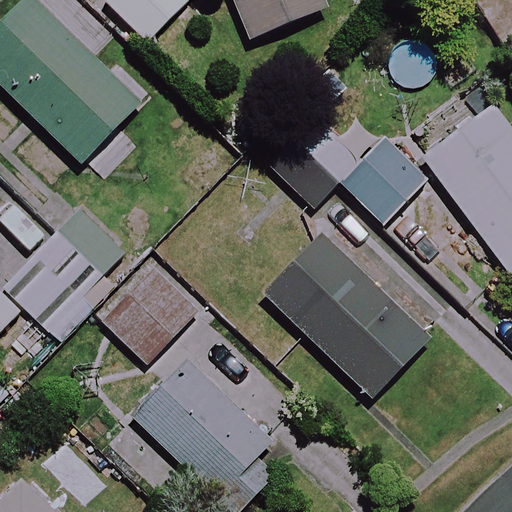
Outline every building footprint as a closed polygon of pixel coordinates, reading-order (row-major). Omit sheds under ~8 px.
[(134,113),(21,0),(0,21),(0,132),(2,134),(20,115),(76,171),(134,113)] [(324,12),(318,0),(230,0),(251,45),(324,12)] [(511,139),(491,111),(420,162),(511,288),(511,139)] [(357,165),(317,126),(270,175),(309,214),(357,165)] [(231,161),(207,137),(173,172),(198,196),(231,161)] [(122,254),(79,212),(1,292),(57,347),(107,297),(93,283),(122,254)] [(424,346),(315,239),(258,298),(367,404),(424,346)] [(192,319),(147,273),(97,322),(143,368),(192,319)] [(268,447),(176,362),(124,418),(224,511),(241,511),(271,480),(253,463),(268,447)] [(46,511),(18,485),(0,503),(0,511),(46,511)]
